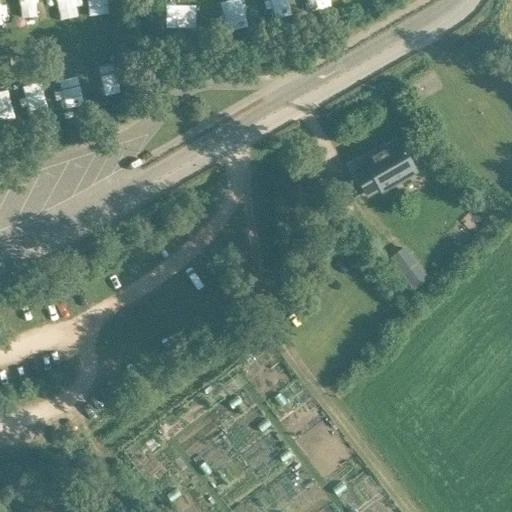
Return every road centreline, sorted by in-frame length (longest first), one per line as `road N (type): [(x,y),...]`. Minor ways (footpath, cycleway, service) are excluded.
road 1 (unknown): [(409,511),(275,330),(210,145)]
road 2 (unknown): [(0,348),(65,327),(71,356),(71,384),(61,401),(0,418)]
